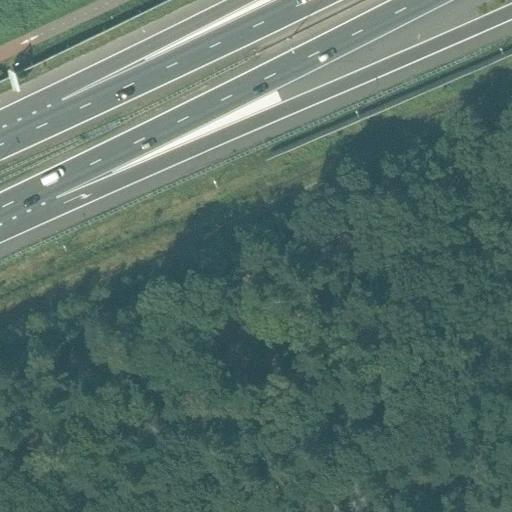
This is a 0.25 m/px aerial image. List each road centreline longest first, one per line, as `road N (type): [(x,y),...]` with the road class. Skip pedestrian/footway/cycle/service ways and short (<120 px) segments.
road 1 (motorway): [(52,184),(284,109),(511,11)]
road 2 (motorway): [(52,184),(423,0)]
road 3 (motorway): [(306,0),(65,114)]
road 4 (track): [(511,338),(438,126)]
road 5 (motorway): [(258,0),(65,114)]
